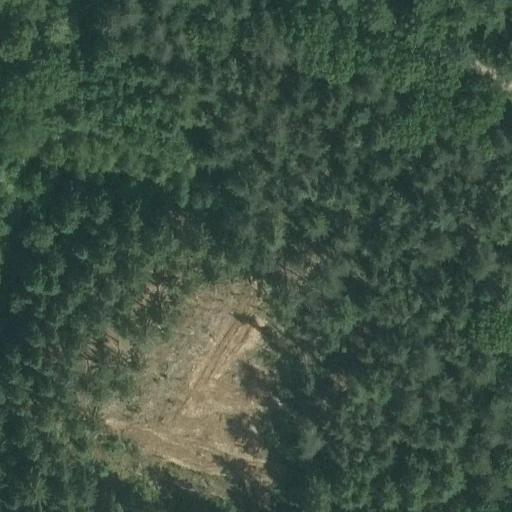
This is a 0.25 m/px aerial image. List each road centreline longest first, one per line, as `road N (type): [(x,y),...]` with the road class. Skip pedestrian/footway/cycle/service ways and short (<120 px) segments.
road 1 (track): [(78,0),(24,143),(0,238)]
road 2 (unknown): [(511,294),(446,392),(437,511)]
road 3 (track): [(360,0),(511,75)]
